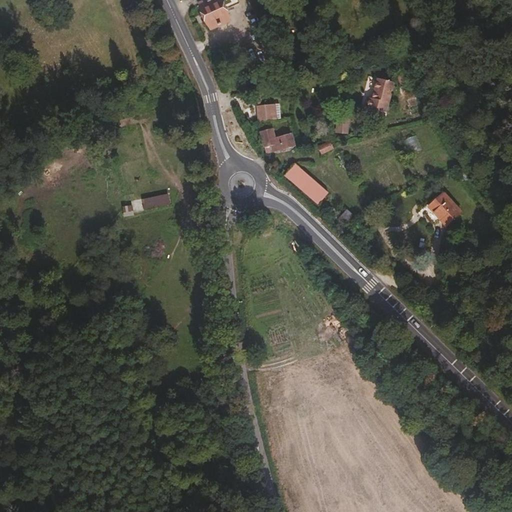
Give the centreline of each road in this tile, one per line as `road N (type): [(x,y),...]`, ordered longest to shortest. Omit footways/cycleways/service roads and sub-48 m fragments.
road 1 (secondary): [(279,199),(511,423)]
road 2 (tertiary): [(225,228),(238,361),(274,511)]
road 3 (secondary): [(167,0),(208,88),(222,146)]
